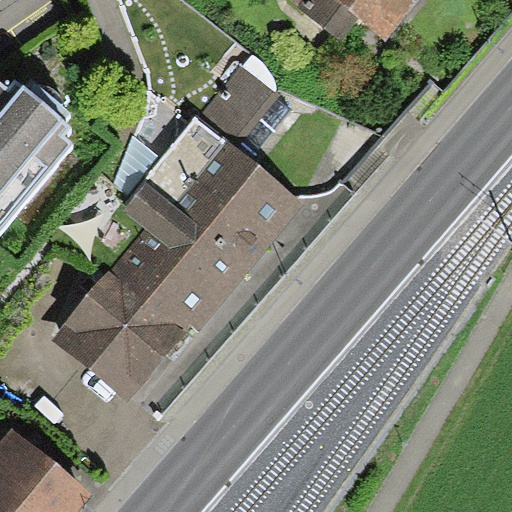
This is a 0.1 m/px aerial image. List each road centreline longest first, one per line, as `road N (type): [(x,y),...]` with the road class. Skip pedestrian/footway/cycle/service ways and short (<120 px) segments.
road 1 (primary): [(156,511),(511,106)]
road 2 (track): [(380,511),(511,298)]
